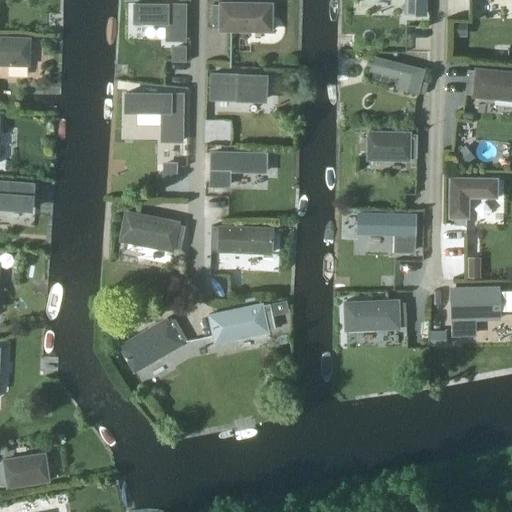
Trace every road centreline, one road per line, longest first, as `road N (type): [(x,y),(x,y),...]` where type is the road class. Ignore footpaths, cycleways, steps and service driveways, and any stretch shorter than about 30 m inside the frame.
road 1 (residential): [(199,0),(196,290)]
road 2 (residential): [(430,286),(438,0)]
